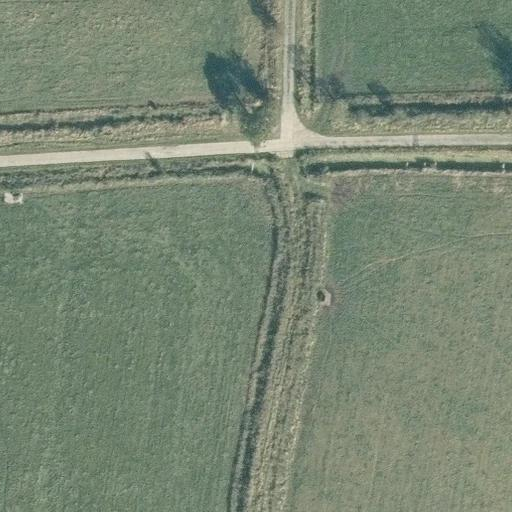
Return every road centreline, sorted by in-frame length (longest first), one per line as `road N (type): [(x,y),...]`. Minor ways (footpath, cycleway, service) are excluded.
road 1 (unclassified): [(290,143),(0,159)]
road 2 (unclassified): [(511,139),(290,143)]
road 3 (unclassified): [(291,0),(290,143)]
